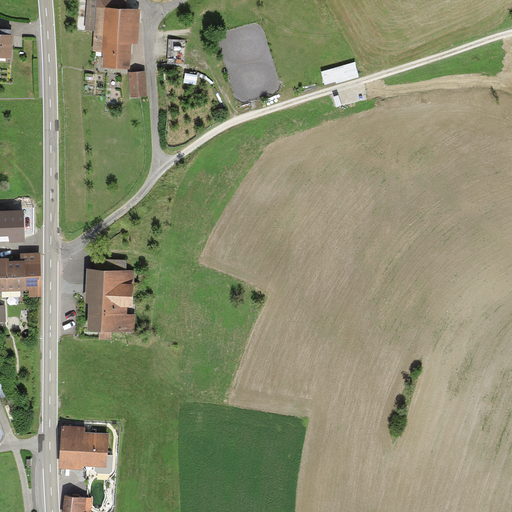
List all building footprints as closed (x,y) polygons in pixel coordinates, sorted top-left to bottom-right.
[(88,0),(86,30),(94,30),(96,9),(96,0),(88,0)] [(96,0),(96,9),(126,11),(126,0),(96,0)] [(104,53),(102,67),(130,69),(132,43),(138,43),(140,12),(126,11),(96,9),(94,30),(92,52),(104,53)] [(0,58),(12,59),(13,29),(0,28),(0,58)] [(353,65),(320,74),(323,84),(355,76),(353,65)] [(128,73),(130,97),(148,96),(147,71),(128,73)] [(8,210),(0,210),(0,233),(9,233),(9,239),(23,238),(23,224),(23,211),(8,212),(8,210)] [(29,298),(41,297),(40,254),(33,254),(20,255),(21,259),(0,259),(0,260),(0,263),(0,262),(0,293),(26,292),(26,291),(29,291),(29,298)] [(103,270),(132,271),(132,261),(103,260),(103,270)] [(103,270),(86,270),(85,304),(88,304),(88,332),(135,333),(136,315),(133,315),(134,271),(132,271),(103,270)] [(62,422),(59,464),(82,466),(83,461),(85,461),(106,463),(108,430),(85,428),(85,423),(62,422)] [(62,511),(91,511),(94,497),(65,491),(62,511)]
